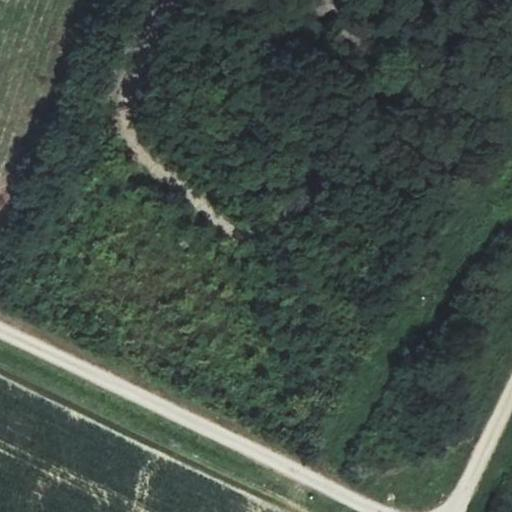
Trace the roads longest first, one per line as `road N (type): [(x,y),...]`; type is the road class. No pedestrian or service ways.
road 1 (track): [(0,321),(398,511)]
road 2 (track): [(511,389),(456,511)]
